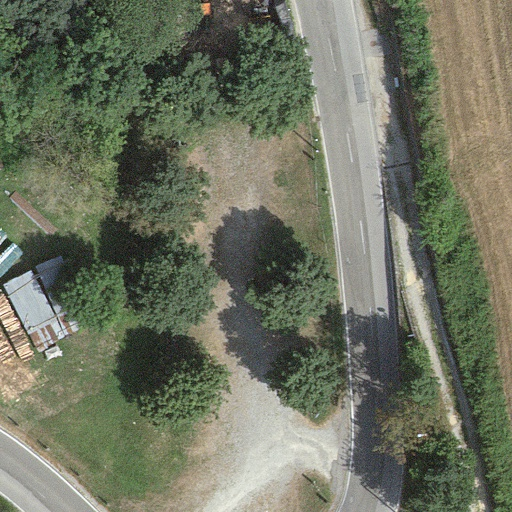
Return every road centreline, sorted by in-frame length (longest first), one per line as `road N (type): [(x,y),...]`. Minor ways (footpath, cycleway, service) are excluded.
road 1 (tertiary): [(367,511),(374,479),(371,360),(346,147),(316,0)]
road 2 (track): [(331,67),(378,117),(394,164),(477,511)]
